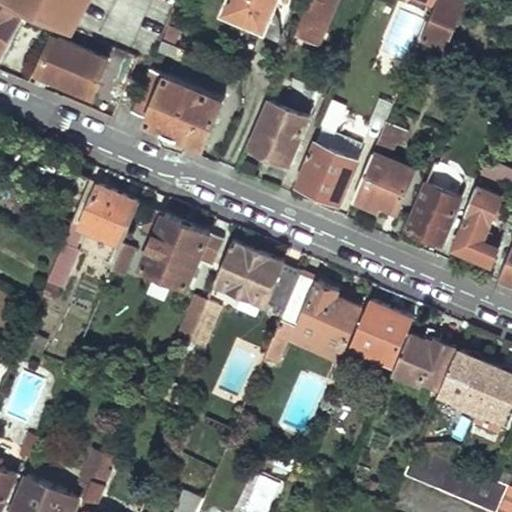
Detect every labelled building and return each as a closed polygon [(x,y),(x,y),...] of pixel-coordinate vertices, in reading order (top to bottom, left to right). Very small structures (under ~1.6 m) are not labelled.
[(0,0),(0,56),(23,15),(57,28),(60,21),(8,0),(0,0)] [(8,0),(60,21),(71,0),(8,0)] [(225,0),(221,12),(280,36),(282,31),(278,30),(290,0),(225,0)] [(309,0),(295,33),(318,43),(336,0),(309,0)] [(440,0),(424,40),(444,49),(464,3),(462,2),(462,0),(440,0)] [(60,21),(57,28),(65,31),(69,25),(60,21)] [(54,33),(38,70),(93,94),(109,56),(54,33)] [(177,44),(173,55),(231,81),(236,70),(177,44)] [(151,63),(132,108),(148,115),(147,117),(204,142),(224,95),(151,63)] [(271,98),(252,143),(289,159),(308,114),(271,98)] [(400,147),(408,128),(387,119),(379,139),(400,147)] [(335,130),(329,145),(355,156),(362,142),(335,130)] [(317,140),(299,181),(340,199),(358,157),(355,156),(329,145),(317,140)] [(371,151),(351,198),(394,217),(415,169),(371,151)] [(482,171),(510,182),(511,175),(511,164),(488,156),(482,171)] [(67,166),(60,179),(65,181),(86,190),(89,182),(92,176),(67,166)] [(468,212),(453,246),(492,263),(503,238),(489,232),(507,189),(479,177),(465,211),(468,212)] [(65,181),(53,211),(73,219),(86,190),(65,181)] [(66,237),(62,246),(75,251),(86,224),(82,222),(98,185),(89,182),(86,190),(73,219),(66,237)] [(98,185),(82,222),(86,224),(124,241),(129,230),(141,201),(99,183),(98,185)] [(427,184),(409,227),(443,242),(462,198),(427,184)] [(152,207),(143,227),(156,234),(143,264),(188,284),(199,258),(213,263),(225,238),(152,207)] [(50,209),(43,227),(66,237),(73,219),(53,211),(50,209)] [(124,241),(113,266),(129,273),(141,246),(133,243),(136,233),(129,230),(124,241)] [(233,238),(215,280),(285,309),(301,271),(303,267),(233,238)] [(511,244),(497,281),(511,287),(511,244)] [(285,309),(281,318),(344,346),(362,304),(339,293),(341,288),(301,271),(285,309)] [(207,299),(196,294),(179,334),(190,339),(207,299)] [(47,297),(45,302),(51,305),(53,300),(47,297)] [(372,297),(352,342),(394,360),(413,316),(372,297)] [(207,299),(190,339),(202,343),(219,303),(207,299)] [(275,331),(264,357),(279,363),(290,337),(275,331)] [(411,332),(394,371),(421,383),(423,378),(438,385),(456,346),(436,337),(434,342),(411,332)] [(338,348),(332,361),(342,365),(348,352),(338,348)] [(511,370),(461,348),(443,390),(464,399),(463,402),(480,410),(482,406),(505,417),(511,400),(511,370)] [(348,352),(342,365),(346,367),(352,354),(348,352)] [(387,367),(379,385),(387,389),(394,371),(387,367)] [(197,405),(193,413),(203,417),(207,410),(197,405)] [(30,431),(20,453),(31,458),(40,435),(30,431)] [(417,444),(405,472),(451,491),(462,464),(417,444)] [(90,485),(83,502),(94,506),(111,468),(104,465),(111,448),(106,446),(96,470),(90,485)] [(462,464),(451,491),(455,493),(466,466),(462,464)] [(0,465),(0,509),(19,468),(14,466),(12,470),(0,465)] [(86,465),(80,480),(90,485),(96,470),(86,465)] [(466,466),(455,493),(496,511),(508,483),(490,476),(466,466)] [(28,473),(10,511),(71,511),(79,495),(28,473)] [(496,511),(495,511),(511,511),(511,485),(508,483),(496,511)] [(185,489),(174,511),(197,511),(204,497),(185,489)]
